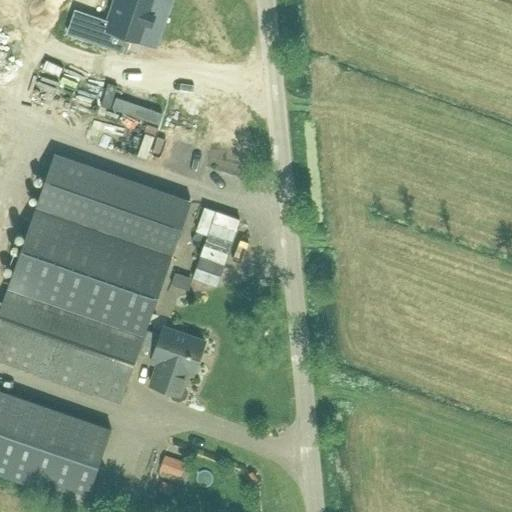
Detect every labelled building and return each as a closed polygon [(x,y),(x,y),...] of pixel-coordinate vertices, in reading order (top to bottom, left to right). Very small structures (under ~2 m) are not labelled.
[(114,0),(108,21),(76,10),(68,32),(106,45),(111,30),(145,42),(159,0),(114,0)] [(0,363),(118,404),(136,353),(152,358),(150,363),(158,365),(151,386),(170,392),(173,398),(179,400),(185,397),(187,390),(184,385),(188,372),(193,373),(203,340),(161,327),(159,335),(144,330),(189,200),(53,154),(0,309),(0,363)] [(0,472),(85,501),(110,429),(0,391),(0,472)] [(180,476),(185,461),(165,454),(160,469),(180,476)] [(170,495),(174,485),(162,481),(158,491),(170,495)] [(160,511),(163,507),(152,503),(148,511),(160,511)]
